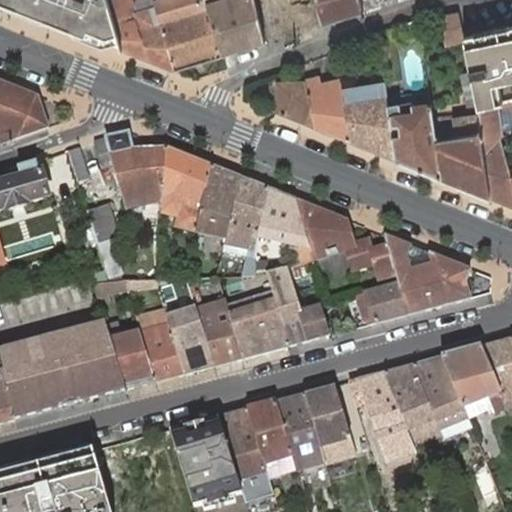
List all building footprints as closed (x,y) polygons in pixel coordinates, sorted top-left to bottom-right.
[(0,0),(0,1),(23,11),(26,3),(44,11),(42,18),(43,18),(50,0),(80,0),(84,1),(72,30),(75,32),(87,0),(99,0),(105,2),(104,0),(0,0)] [(50,0),(43,18),(72,30),(84,1),(80,0),(50,0)] [(110,45),(117,43),(105,2),(99,0),(87,0),(75,32),(110,45)] [(174,71),(176,70),(156,5),(136,12),(132,0),(108,0),(110,4),(121,42),(124,51),(174,71)] [(156,5),(176,70),(223,56),(207,7),(205,0),(167,0),(156,4),(156,5)] [(205,0),(207,7),(223,56),(265,43),(256,0),(205,0)] [(315,0),(316,3),(321,25),(364,11),(361,0),(315,0)] [(361,0),(364,11),(381,6),(379,0),(361,0)] [(117,43),(121,42),(110,4),(105,2),(117,43)] [(23,11),(42,18),(44,11),(26,3),(23,11)] [(266,40),(282,37),(276,11),(260,14),(266,40)] [(445,41),(464,37),(460,11),(440,15),(445,41)] [(422,35),(420,18),(403,25),(405,42),(422,35)] [(511,26),(464,37),(479,108),(497,104),(502,102),(498,84),(511,81),(511,26)] [(342,88),(341,81),(334,82),(335,89),(323,92),(319,78),(306,81),(317,128),(350,141),(344,102),(342,88)] [(48,128),(38,96),(16,87),(0,80),(0,141),(1,145),(48,128)] [(276,82),(277,112),(317,128),(306,81),(276,82)] [(344,102),(350,141),(393,158),(389,106),(385,82),(342,88),(344,102)] [(389,106),(393,158),(442,179),(437,140),(432,104),(414,107),(415,113),(403,116),(401,104),(389,106)] [(497,104),(479,108),(481,132),(491,197),(511,206),(511,178),(511,174),(500,137),(497,104)] [(437,140),(442,179),(491,197),(481,132),(479,113),(454,118),(457,136),(437,140)] [(134,155),(130,133),(107,138),(116,166),(119,176),(129,209),(162,202),(167,148),(134,155)] [(116,166),(107,138),(94,143),(102,170),(116,166)] [(90,179),(80,148),(68,152),(78,183),(90,179)] [(213,166),(167,148),(162,202),(162,213),(180,217),(178,227),(197,232),(213,166)] [(241,178),(213,166),(197,232),(227,239),(241,178)] [(0,183),(0,210),(8,209),(8,210),(29,204),(29,202),(50,196),(41,167),(19,174),(20,178),(0,183)] [(269,189),(241,178),(227,239),(224,253),(248,258),(244,277),(257,277),(256,260),(256,245),(258,236),(269,189)] [(297,200),(269,189),(258,236),(301,247),(299,267),(308,264),(314,262),(297,200)] [(350,221),(297,200),(314,262),(318,261),(352,252),(357,270),(375,264),(380,281),(398,277),(389,246),(374,250),(371,240),(357,244),(350,221)] [(109,205),(88,212),(108,273),(110,280),(123,275),(111,240),(119,237),(109,205)] [(389,246),(398,277),(399,282),(401,289),(410,315),(471,299),(467,282),(472,270),(429,253),(433,264),(413,270),(409,256),(413,246),(386,236),(389,246)] [(301,315),(287,270),(268,274),(273,291),(290,347),(309,342),(332,336),(323,308),(301,315)] [(96,285),(111,283),(110,280),(108,273),(93,277),(96,285)] [(126,282),(111,283),(96,285),(100,298),(129,291),(126,282)] [(368,320),(370,326),(410,315),(401,289),(395,286),(367,293),(368,296),(373,314),(370,315),(372,319),(368,320)] [(290,347),(273,291),(228,305),(244,359),(290,347)] [(189,313),(169,319),(171,325),(187,375),(215,367),(197,311),(192,295),(185,298),(189,313)] [(365,321),(368,320),(372,319),(370,315),(373,314),(368,296),(359,299),(365,321)] [(228,305),(227,302),(197,311),(215,367),(244,359),(228,305)] [(157,382),(187,375),(171,325),(169,319),(166,311),(137,319),(142,333),(157,382)] [(72,405),(128,389),(113,340),(109,326),(79,334),(1,354),(4,367),(6,375),(16,419),(72,405)] [(128,389),(157,382),(142,333),(113,340),(128,389)] [(511,340),(482,347),(507,409),(509,413),(511,420),(511,340)] [(482,347),(443,358),(464,409),(489,399),(495,414),(507,409),(482,347)] [(414,365),(441,432),(469,420),(464,409),(443,358),(414,365)] [(433,435),(441,432),(414,365),(385,373),(409,430),(428,422),(433,435)] [(387,462),(418,454),(414,442),(409,430),(385,373),(359,380),(387,462)] [(0,423),(16,419),(6,375),(0,376),(0,423)] [(335,386),(305,394),(326,463),(356,455),(353,446),(335,386)] [(305,394),(277,402),(293,456),(297,472),(326,463),(305,394)] [(248,409),(265,464),(293,456),(277,402),(248,409)] [(248,409),(220,417),(237,472),(265,464),(248,409)] [(235,496),(244,494),(237,472),(220,417),(210,419),(171,430),(195,507),(203,504),(219,501),(221,508),(222,508),(220,500),(227,498),(231,497),(235,496)] [(428,422),(409,430),(414,442),(433,435),(428,422)] [(146,450),(124,457),(141,511),(147,510),(178,501),(164,457),(163,455),(149,460),(146,450)] [(0,475),(0,511),(111,511),(110,504),(94,451),(11,472),(0,475)] [(418,454),(387,462),(391,477),(424,467),(418,454)] [(293,456),(265,464),(270,480),(297,472),(293,456)] [(237,504),(235,496),(231,497),(227,498),(220,500),(222,508),(234,505),(237,504)] [(129,511),(126,499),(110,504),(111,511),(129,511)] [(219,501),(203,504),(205,511),(206,511),(221,508),(219,501)]
